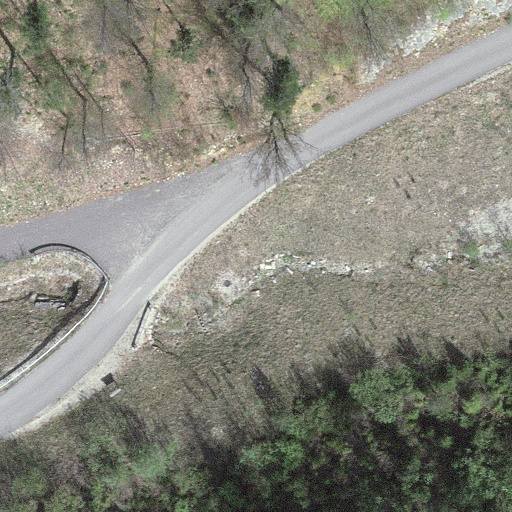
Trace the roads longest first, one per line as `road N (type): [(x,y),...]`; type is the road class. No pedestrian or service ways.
road 1 (unclassified): [(511,42),(356,116),(238,187),(148,267),(61,367),(0,414)]
road 2 (track): [(0,244),(116,220),(185,230)]
